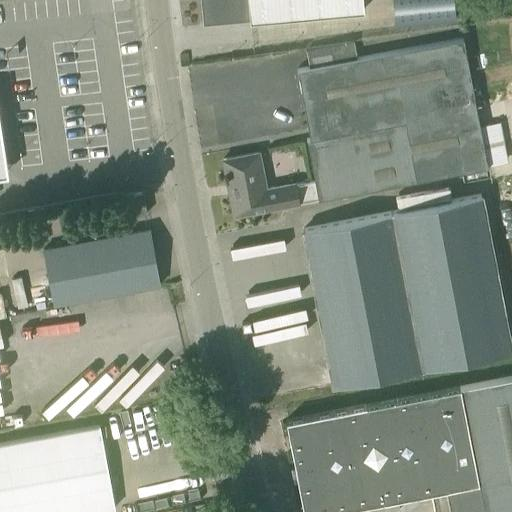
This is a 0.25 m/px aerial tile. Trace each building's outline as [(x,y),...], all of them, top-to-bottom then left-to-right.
[(200,0),(203,23),(249,19),(249,20),(363,10),(361,0),(200,0)] [(392,0),(395,25),(456,19),(454,0),(392,0)] [(231,187),(233,194),(230,195),(233,214),(297,202),(317,198),(317,199),(486,168),(463,39),(357,58),(354,40),(306,49),(309,66),(299,68),(311,138),(307,139),(314,180),(292,185),(292,184),(265,189),(258,152),(223,159),(225,172),(223,172),(224,178),(226,178),(228,187),(231,187)] [(123,195),(126,217),(147,213),(143,191),(123,195)] [(511,351),(481,194),(303,228),(334,385),(511,351)] [(149,228),(44,248),(54,304),(160,284),(149,228)] [(511,511),(511,375),(286,419),(303,511),(318,511),(479,481),(484,511),(511,511)] [(0,443),(0,511),(88,511),(115,507),(99,424),(0,443)]
